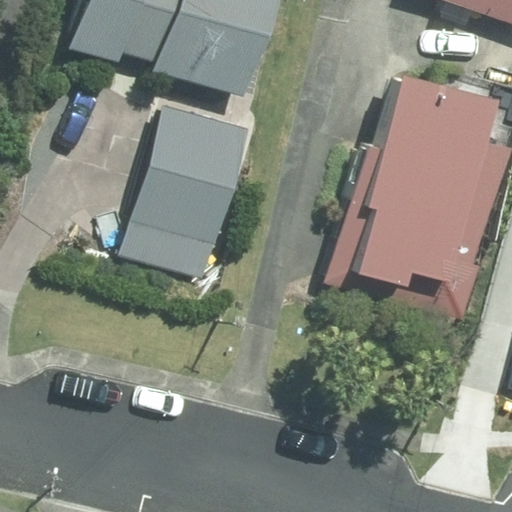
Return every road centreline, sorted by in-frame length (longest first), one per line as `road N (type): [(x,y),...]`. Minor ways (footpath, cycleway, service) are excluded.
road 1 (unknown): [(218,485),(336,0)]
road 2 (residential): [(324,511),(0,431)]
